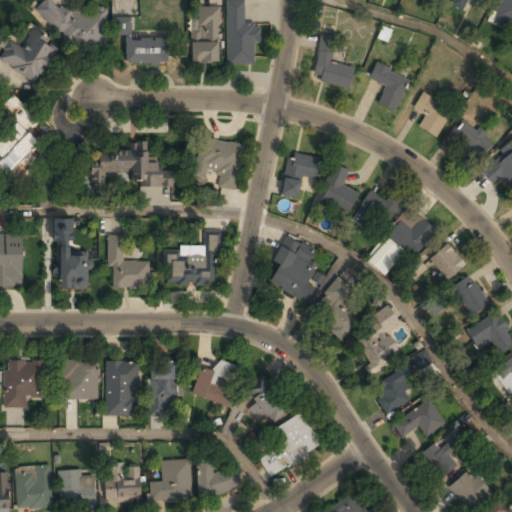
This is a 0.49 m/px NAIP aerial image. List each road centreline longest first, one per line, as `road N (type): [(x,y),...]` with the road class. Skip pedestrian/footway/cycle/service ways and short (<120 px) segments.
road 1 (residential): [(413,511),(365,448),(344,403),(305,361),(263,337),(232,325),(0,322)]
road 2 (residential): [(511,268),(415,166),(329,121),(276,106),(100,101)]
road 3 (residential): [(290,0),(232,325)]
